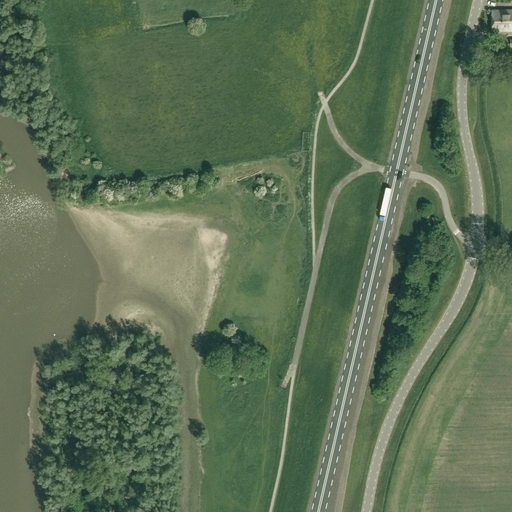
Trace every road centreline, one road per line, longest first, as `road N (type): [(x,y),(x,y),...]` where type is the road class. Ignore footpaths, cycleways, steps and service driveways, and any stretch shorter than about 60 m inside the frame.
road 1 (primary): [(319,511),(393,171)]
road 2 (unclassified): [(368,511),(377,451),(476,247)]
road 3 (unclassified): [(476,247),(478,197),(462,89),(478,0)]
road 4 (primary): [(393,171),(430,0)]
road 5 (unclassified): [(476,247),(457,235),(434,181),(393,171)]
